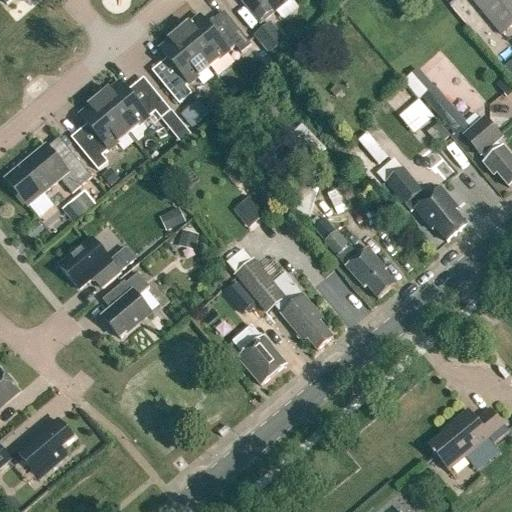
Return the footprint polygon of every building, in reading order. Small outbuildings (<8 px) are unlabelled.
[(240,0),(261,25),(291,0),(240,0)] [(511,0),(470,0),(501,37),(511,28),(511,0)] [(180,34),(209,69),(236,48),(242,55),(252,46),(236,28),(220,41),(200,18),(180,34)] [(288,42),(272,23),(255,37),(271,56),(288,42)] [(164,88),(179,106),(189,98),(183,91),(209,69),(180,34),(160,51),(180,74),(164,88)] [(498,175),(509,189),(511,186),(511,163),(510,161),(511,158),(503,148),(498,152),(493,147),(502,140),(486,120),(471,133),(439,95),(441,94),(436,88),(439,85),(431,76),(427,79),(424,76),(411,88),(459,144),(466,137),(487,162),(484,164),(495,178),(498,175)] [(381,95),(407,126),(425,110),(400,80),(381,95)] [(100,101),(129,136),(156,114),(161,121),(171,113),(156,94),(140,108),(120,84),(100,101)] [(83,154),(99,173),(108,164),(103,157),(129,136),(100,101),(80,117),(100,141),(83,154)] [(200,101),(181,116),(193,131),(212,115),(200,101)] [(191,137),(181,125),(171,133),(181,145),(191,137)] [(93,179),(72,154),(60,164),(46,147),(6,181),(29,208),(61,182),(73,196),(93,179)] [(436,228),(448,243),(468,227),(456,212),(459,210),(441,188),(427,200),(421,192),(422,192),(394,159),(377,174),(385,183),(385,185),(405,207),(409,205),(415,210),(433,231),(436,228)] [(113,169),(104,176),(113,188),(122,180),(113,169)] [(471,198),(480,190),(463,170),(454,178),(471,198)] [(267,185),(254,197),(265,209),(278,197),(267,185)] [(291,212),(312,218),(318,195),(298,189),(291,212)] [(252,197),(236,211),(248,226),(264,212),(252,197)] [(63,212),(73,225),(83,217),(72,204),(63,212)] [(179,209),(160,219),(167,234),(186,224),(179,209)] [(180,252),(196,255),(199,239),(183,235),(180,252)] [(242,268),(258,255),(242,236),(226,249),(242,268)] [(111,262),(92,240),(59,267),(80,291),(91,282),(96,282),(103,290),(122,275),(121,274),(111,262)] [(345,269),(346,268),(364,290),(367,287),(378,300),(395,286),(385,274),(386,272),(368,250),(358,258),(349,247),(336,258),(345,269)] [(125,250),(111,262),(121,274),(136,262),(125,250)] [(253,261),(235,275),(267,315),(276,309),(287,300),(278,287),(273,282),(263,270),(255,260),(253,261)] [(127,285),(125,283),(103,302),(111,312),(103,319),(121,341),(152,315),(138,299),(150,289),(138,275),(127,285)] [(241,316),(255,305),(239,286),(226,297),(241,316)] [(287,300),(276,309),(282,316),(305,343),(308,340),(319,352),(334,339),(321,323),(324,320),(304,297),(299,290),(287,300)] [(265,338),(263,339),(252,327),(233,342),(244,355),(239,360),(263,387),(288,365),(265,338)] [(0,410),(19,395),(14,388),(14,384),(9,378),(5,378),(0,372),(0,410)] [(429,448),(449,472),(489,439),(494,446),(509,433),(491,410),(477,422),(469,412),(450,427),(452,429),(429,448)] [(17,453),(40,481),(67,458),(62,452),(74,441),(58,422),(38,439),(36,437),(17,453)] [(0,470),(11,462),(0,449),(0,470)]
